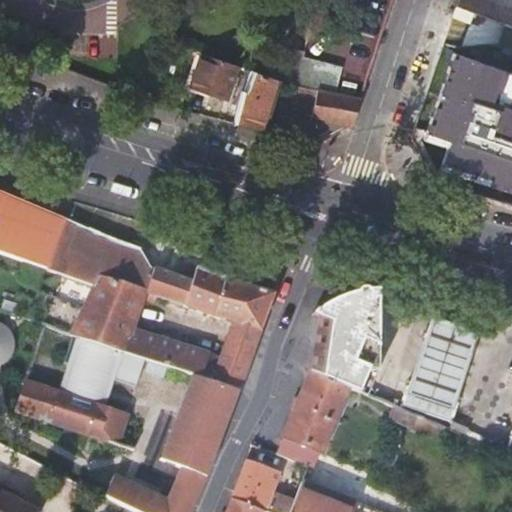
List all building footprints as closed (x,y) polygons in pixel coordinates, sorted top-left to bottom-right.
[(387,16),(392,0),(365,0),(363,9),(387,16)] [(511,0),(472,0),(511,15),(511,0)] [(275,81),(276,81),(299,88),(306,91),(335,95),(341,68),(292,56),(293,50),(267,44),(259,74),(259,75),(275,81)] [(511,61),(448,44),(423,138),(448,145),(439,180),(511,199),(511,61)] [(236,66),(202,54),(192,86),(226,97),(236,66)] [(103,100),(110,83),(79,69),(71,85),(103,100)] [(259,74),(252,71),(244,94),(242,93),(233,123),(261,131),(276,81),(275,81),(259,75),(259,74)] [(306,91),(299,88),(295,104),(311,107),(309,117),(320,119),(345,125),(351,122),(358,99),(335,95),(306,91)] [(345,125),(320,119),(314,141),(345,125)] [(0,255),(86,285),(91,287),(96,277),(143,292),(184,305),(191,282),(147,268),(137,250),(0,192),(0,255)] [(199,253),(195,269),(224,279),(230,262),(199,253)] [(91,287),(86,285),(84,291),(89,293),(69,335),(71,336),(142,359),(200,378),(236,390),(249,355),(250,355),(256,338),(271,296),(195,269),(191,282),(184,305),(184,306),(234,323),(226,344),(223,343),(218,358),(130,330),(143,292),(96,277),(91,287)] [(340,300),(330,324),(309,375),(366,398),(366,397),(377,371),(377,291),(362,287),(354,290),(354,291),(349,302),(340,300)] [(349,302),(354,291),(341,296),(340,300),(349,302)] [(330,324),(340,300),(329,304),(322,308),(312,317),(330,324)] [(421,348),(410,383),(457,398),(468,364),(478,334),(431,318),(421,348)] [(0,362),(14,361),(11,322),(0,322),(0,362)] [(142,359),(71,336),(61,364),(69,367),(59,395),(24,383),(14,412),(114,446),(124,417),(98,408),(108,376),(134,384),(142,359)] [(345,390),(309,375),(282,439),(318,454),(345,390)] [(236,390),(200,378),(180,431),(185,433),(181,443),(171,466),(205,478),(223,425),(236,390)] [(410,383),(407,382),(399,406),(451,423),(459,399),(457,398),(410,383)] [(413,416),(393,408),(389,419),(409,427),(413,416)] [(318,454),(282,439),(275,456),(306,469),(307,468),(311,470),(318,454)] [(171,466),(181,443),(173,440),(164,464),(167,465),(171,466)] [(239,477),(230,501),(254,511),(289,511),(293,503),(271,494),(279,475),(245,461),(239,477)] [(167,465),(160,462),(157,470),(168,473),(167,475),(176,479),(166,500),(120,480),(111,503),(127,510),(131,511),(188,511),(190,510),(205,478),(171,466),(167,465)] [(111,503),(120,480),(113,477),(103,499),(111,503)] [(293,503),(289,511),(365,511),(300,485),(293,503)] [(35,511),(0,493),(0,511),(35,511)] [(254,511),(230,501),(225,511),(254,511)]
